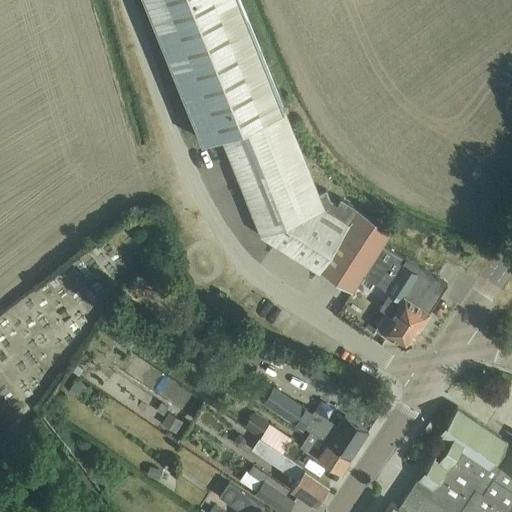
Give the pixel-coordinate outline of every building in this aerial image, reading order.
[(369,281),(392,248),(382,241),(390,229),(341,197),(337,204),(327,197),(323,189),(316,192),(239,0),(146,0),(201,137),(219,129),(260,233),(352,293),(363,277),(369,281)] [(392,248),(369,281),(371,282),(376,274),(383,279),(378,286),(392,295),(382,310),(386,312),(375,328),(400,344),(412,342),(411,339),(447,284),(392,248)] [(268,349),(247,338),(236,360),(257,371),(268,349)] [(77,364),(73,371),(79,374),(83,368),(77,364)] [(69,389),(82,398),(89,387),(76,378),(69,389)] [(314,433),(352,458),(370,431),(346,415),(339,425),(315,409),(313,412),(268,382),(258,398),(303,428),(304,426),(314,433)] [(384,409),(396,393),(386,387),(375,403),(384,409)] [(161,402),(157,408),(164,412),(168,406),(161,402)] [(506,511),(511,504),(511,446),(508,453),(501,448),(507,439),(457,406),(439,433),(450,440),(439,458),(434,454),(422,473),(424,474),(417,486),(413,492),(410,490),(400,507),(392,502),(385,511),(506,511)] [(175,432),(183,420),(169,411),(161,423),(175,432)] [(255,412),(245,427),(283,452),(292,438),(255,412)] [(352,458),(314,433),(305,446),(318,454),(343,471),(352,458)] [(329,483),(259,437),(252,448),(297,478),(291,486),(316,503),(329,483)] [(246,469),(239,479),(256,490),(254,493),(282,511),(285,511),(294,499),(285,493),(288,489),(252,465),(248,470),(246,469)] [(162,469),(151,466),(148,475),(160,479),(162,469)] [(268,511),(262,508),(264,505),(229,481),(219,496),(243,511),(268,511)]
